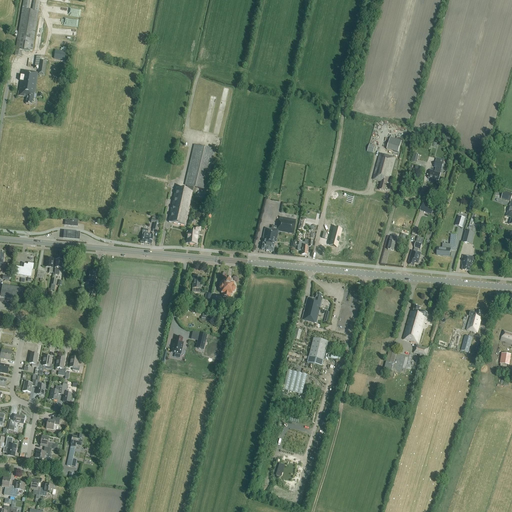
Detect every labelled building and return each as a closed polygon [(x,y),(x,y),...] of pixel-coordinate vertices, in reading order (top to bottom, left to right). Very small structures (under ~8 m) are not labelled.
[(32,11),(39,12),(40,2),(34,1),(32,11)] [(22,9),(14,55),(21,57),(22,51),(32,53),(39,12),(32,11),(29,10),(22,9)] [(64,61),(66,52),(53,50),(52,53),(55,53),(54,59),(64,61)] [(22,71),(18,96),(27,98),(26,104),(31,105),(32,102),(33,103),(37,75),(44,76),(47,61),(40,60),(40,57),(36,57),(35,68),(39,68),(38,73),(22,71)] [(386,149),(398,153),(402,140),(390,137),(386,149)] [(205,190),(215,150),(194,145),(185,185),(187,186),(186,191),(176,188),(169,222),(185,226),(193,187),(205,190)] [(389,181),(395,158),(380,154),(373,180),(381,182),(379,190),(385,191),(388,181),(389,181)] [(439,181),(444,164),(445,160),(436,158),(434,167),(436,168),(435,171),(430,170),(429,174),(428,173),(427,177),(428,178),(439,181)] [(511,200),(511,198),(511,193),(504,191),(501,198),(511,202),(506,216),(511,218),(509,225),(511,225),(511,200)] [(422,206),(420,211),(432,215),(434,210),(422,206)] [(472,229),(476,215),(473,214),(468,228),(472,229)] [(151,222),(154,223),(153,230),(157,231),(160,218),(153,216),(151,222)] [(458,226),(462,228),(465,218),(458,216),(457,221),(459,222),(458,226)] [(269,252),(273,253),(275,247),(274,247),(275,243),(276,243),(278,231),(294,235),(296,221),(280,218),(277,226),(272,225),(271,230),(265,230),(263,240),(264,241),(264,244),(263,244),(262,250),(266,251),(266,252),(269,252)] [(200,232),(200,227),(195,227),(195,230),(193,230),(193,233),(187,232),(186,233),(188,235),(187,244),(189,244),(194,245),(194,244),(196,245),(197,237),(198,237),(198,231),(200,232)] [(472,245),(475,233),(474,233),(475,230),(467,228),(466,231),(462,243),(472,245)] [(142,233),(140,243),(151,245),(153,235),(147,234),(148,230),(143,229),(142,233)] [(329,245),(336,247),(339,234),(333,232),(329,245)] [(80,235),(64,234),(63,242),(79,243),(80,235)] [(410,263),(409,265),(414,266),(414,263),(418,264),(421,253),(419,253),(424,239),(418,237),(414,251),(411,251),(408,262),(410,263)] [(313,241),(305,240),(305,243),(299,243),(299,246),(298,246),(298,250),(298,251),(301,251),(301,255),(307,256),(308,247),(312,248),(313,241)] [(450,256),(450,249),(457,250),(457,249),(455,249),(456,241),(451,241),(450,245),(443,244),(443,248),(437,248),(437,255),(441,256),(451,257),(450,256)] [(320,245),(316,255),(323,257),(326,247),(320,245)] [(472,262),(473,257),(463,256),(462,264),(463,264),(462,270),(470,271),(471,265),(472,266),(472,264),(472,262)] [(31,278),(33,268),(33,264),(31,264),(29,267),(27,267),(28,265),(24,264),(23,268),(16,266),(14,275),(31,278)] [(200,293),(202,277),(194,276),(192,288),(192,292),(200,293)] [(235,291),(235,288),(233,286),(234,283),(232,283),(232,281),(225,280),(224,282),(223,282),(222,284),(220,286),(219,289),(221,292),(221,294),(223,294),(222,298),(222,304),(227,305),(230,299),(230,295),(232,295),(232,293),(235,291)] [(21,302),(24,290),(2,286),(0,285),(0,302),(14,305),(14,301),(21,302)] [(302,320),(314,324),(316,324),(322,298),(321,297),(322,295),(316,294),(315,300),(307,298),(302,320)] [(426,357),(428,349),(418,346),(427,313),(419,310),(420,308),(415,306),(413,312),(411,312),(403,340),(411,342),(411,343),(416,344),(414,353),(426,357)] [(209,310),(203,309),(203,313),(205,313),(204,317),(202,317),(201,320),(209,322),(210,318),(208,318),(209,310)] [(480,318),(482,312),(477,311),(477,314),(470,312),(469,316),(470,316),(467,330),(477,333),(481,318),(480,318)] [(299,341),(301,331),(296,330),(293,339),(299,341)] [(511,334),(503,331),(500,341),(511,344),(511,334)] [(199,332),(197,340),(196,348),(198,349),(202,350),(206,334),(199,332)] [(468,352),(472,338),(465,336),(461,350),(468,352)] [(184,343),(182,342),(183,339),(176,337),(175,341),(174,341),(171,353),(181,355),(184,343)] [(322,367),(328,342),(313,339),(307,363),(322,367)] [(390,349),(386,363),(393,365),(397,351),(390,349)] [(0,361),(1,362),(1,359),(10,361),(12,353),(2,351),(0,350),(0,361)] [(510,355),(502,353),(500,364),(508,365),(510,355)] [(39,365),(40,363),(37,363),(38,355),(31,354),(29,364),(32,365),(32,367),(39,368),(39,365)] [(39,368),(39,372),(43,372),(43,369),(52,370),(53,365),(50,365),(51,357),(44,356),(43,365),(39,365),(39,368)] [(59,369),(59,371),(58,375),(65,376),(66,368),(63,367),(65,359),(57,358),(56,369),(59,369)] [(79,372),(80,367),(77,366),(78,359),(71,358),(70,368),(73,368),(73,371),(79,372)] [(0,365),(1,362),(0,361),(0,372),(7,374),(9,366),(0,365)] [(32,386),(35,387),(36,381),(33,380),(32,384),(25,383),(23,392),(31,393),(32,386)] [(39,381),(36,381),(35,387),(38,388),(36,394),(44,395),(46,386),(38,385),(39,381)] [(72,394),(67,393),(68,385),(63,384),(62,388),(61,395),(64,395),(63,402),(71,403),(72,394)] [(62,388),(62,386),(60,386),(59,387),(56,386),(55,391),(51,390),(50,399),(57,401),(58,394),(61,395),(62,388)] [(10,420),(9,426),(8,430),(14,431),(15,423),(23,425),(25,417),(15,415),(14,421),(10,420)] [(59,426),(60,419),(53,418),(52,421),(48,420),(46,429),(53,430),(54,425),(59,426)] [(81,441),(82,436),(78,435),(77,437),(76,436),(76,437),(73,437),(71,445),(67,466),(75,468),(77,462),(72,461),(75,448),(76,446),(81,447),(82,441),(81,441)] [(58,445),(53,444),(48,443),(49,438),(42,436),(40,446),(45,446),(44,450),(51,451),(52,450),(57,451),(58,445)] [(7,438),(5,447),(8,448),(7,454),(7,455),(15,457),(16,447),(12,446),(13,439),(7,438)] [(50,458),(51,451),(44,450),(44,453),(37,451),(35,458),(45,460),(45,457),(50,458)] [(10,497),(12,486),(9,486),(10,479),(3,478),(2,487),(5,488),(4,495),(4,496),(10,497)] [(39,496),(41,488),(38,488),(39,481),(32,480),(30,489),(34,490),(33,495),(36,495),(36,499),(39,500),(40,496),(39,496)] [(17,498),(18,490),(24,491),(25,484),(16,483),(15,487),(12,486),(10,497),(17,498)] [(56,491),(53,490),(54,486),(44,485),(44,489),(41,488),(39,496),(40,496),(46,497),(47,492),(53,493),(52,495),(54,495),(55,495),(55,494),(56,491)]
